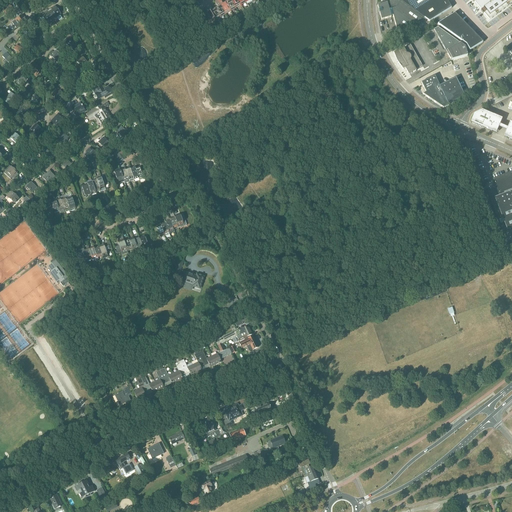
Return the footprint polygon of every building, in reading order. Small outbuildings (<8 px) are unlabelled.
[(225,14),(217,0),(214,2),(217,7),(215,9),(216,10),(220,17),(225,14)] [(220,0),(217,0),(225,14),(230,11),(226,4),(225,3),(223,4),(220,0)] [(236,8),(230,0),(227,0),(228,1),(225,3),(226,4),(230,11),(236,8)] [(230,0),(236,8),(241,5),(237,0),(230,0)] [(424,18),(400,1),(398,0),(380,0),(381,2),(382,2),(383,4),(377,6),(381,20),(391,17),(393,16),(398,34),(424,18)] [(401,0),(400,1),(416,13),(436,0),(401,0)] [(446,0),(436,0),(416,13),(424,18),(427,21),(428,21),(429,22),(451,8),(451,9),(451,8),(446,0)] [(511,0),(472,0),(474,2),(474,3),(481,11),(481,10),(484,14),(489,21),(496,15),(499,13),(507,7),(510,5),(511,3),(511,0)] [(6,15),(14,9),(11,5),(3,10),(6,15)] [(209,5),(207,6),(215,20),(220,17),(216,10),(215,9),(213,10),(209,5)] [(55,6),(48,11),(51,16),(50,17),(53,20),(57,18),(59,21),(62,19),(60,15),(61,15),(55,6)] [(208,24),(215,20),(207,6),(204,8),(207,13),(205,15),(206,17),(204,18),(208,24)] [(42,17),(39,19),(42,23),(45,21),(47,24),(53,20),(50,17),(51,16),(48,11),(41,15),(42,17)] [(462,21),(454,13),(454,14),(437,24),(446,30),(462,21)] [(23,16),(22,16),(13,22),(13,23),(16,28),(18,28),(27,22),(26,21),(27,20),(24,16),(23,16)] [(469,28),(462,21),(446,30),(455,37),(469,28)] [(460,43),(438,28),(435,30),(447,51),(460,43)] [(469,28),(455,37),(463,43),(475,35),(469,28)] [(60,35),(56,30),(52,33),(56,38),(60,35)] [(24,36),(23,36),(30,46),(34,43),(27,33),(27,34),(26,32),(23,34),(24,36)] [(483,42),(475,35),(463,43),(466,44),(470,51),(482,43),(483,43),(483,42)] [(72,42),(70,40),(66,45),(74,51),(76,53),(80,49),(78,47),(72,42)] [(460,43),(447,51),(452,60),(467,56),(465,47),(460,43)] [(399,50),(393,53),(394,53),(398,62),(403,70),(405,69),(408,72),(407,73),(412,70),(413,72),(416,71),(415,69),(421,65),(415,55),(414,55),(413,53),(414,53),(409,44),(402,48),(403,50),(399,52),(398,50),(399,50)] [(25,56),(28,52),(17,45),(14,50),(25,56)] [(62,61),(64,59),(62,57),(63,57),(56,51),(51,57),(57,63),(60,60),(62,61)] [(10,65),(14,60),(6,52),(2,57),(10,65)] [(83,68),(88,62),(81,56),(76,62),(83,68)] [(36,77),(39,74),(38,73),(40,70),(39,69),(33,64),(29,69),(28,70),(36,77)] [(61,70),(60,69),(56,74),(57,74),(55,76),(62,83),(69,75),(62,69),(61,70)] [(26,82),(28,80),(24,77),(23,78),(19,76),(17,74),(13,79),(15,81),(13,83),(19,87),(20,85),(21,86),(25,81),(26,82)] [(81,78),(79,75),(77,78),(75,81),(83,88),(87,83),(82,77),(81,78)] [(449,106),(448,105),(465,97),(456,78),(439,86),(435,76),(421,83),(426,93),(423,94),(422,94),(443,109),(444,108),(449,106)] [(102,100),(111,95),(110,93),(111,92),(108,87),(96,94),(99,99),(101,98),(102,100)] [(51,95),(57,100),(59,97),(62,100),(65,96),(60,91),(58,93),(55,90),(51,95)] [(11,104),(17,97),(11,91),(5,99),(11,104)] [(35,102),(39,97),(34,92),(29,97),(35,102)] [(78,116),(84,112),(79,103),(73,107),(78,116)] [(494,115),(483,111),(475,114),(472,122),(488,129),(497,133),(499,127),(507,131),(505,136),(511,139),(511,106),(510,110),(511,110),(511,119),(511,120),(511,123),(508,128),(500,125),(503,119),(494,115)] [(20,118),(22,116),(25,118),(29,113),(24,109),(22,107),(16,113),(20,118)] [(102,110),(100,107),(86,116),(89,120),(95,116),(96,117),(97,117),(98,117),(99,117),(100,117),(100,116),(101,118),(98,120),(102,125),(100,125),(102,128),(106,125),(105,124),(111,120),(104,109),(102,110)] [(57,115),(51,122),(56,127),(62,120),(57,115)] [(37,135),(43,129),(37,123),(31,129),(37,135)] [(121,137),(126,132),(121,127),(116,132),(121,137)] [(17,143),(21,137),(16,132),(11,138),(17,143)] [(58,142),(63,145),(68,137),(60,133),(58,137),(60,138),(58,142)] [(104,148),(109,143),(103,138),(98,143),(104,148)] [(39,151),(40,157),(49,155),(47,146),(43,147),(43,150),(39,151)] [(91,163),(91,162),(97,156),(89,149),(85,153),(86,153),(83,156),(91,163)] [(23,162),(26,167),(35,163),(30,155),(26,157),(27,160),(23,162)] [(69,170),(73,166),(67,161),(63,165),(69,170)] [(11,167),(9,166),(5,170),(7,172),(5,173),(11,179),(13,177),(15,179),(19,174),(17,173),(18,172),(12,166),(11,167)] [(135,167),(135,168),(138,177),(139,180),(144,179),(140,167),(135,169),(135,167)] [(133,179),(129,168),(125,170),(125,169),(128,179),(129,182),(134,181),(133,179)] [(138,177),(135,168),(130,169),(130,168),(129,168),(133,179),(138,177)] [(129,182),(128,180),(128,179),(125,169),(120,171),(120,170),(119,170),(123,179),(124,182),(124,184),(129,182)] [(119,184),(124,182),(123,179),(119,170),(115,171),(119,184)] [(53,184),(56,181),(54,178),(56,176),(50,171),(43,178),(49,183),(51,181),(53,184)] [(493,180),(500,196),(495,198),(508,230),(511,228),(511,172),(508,174),(507,173),(506,173),(505,173),(506,175),(493,180)] [(104,186),(109,184),(105,175),(100,176),(104,186)] [(100,189),(104,187),(104,186),(100,176),(100,177),(101,178),(96,179),(100,189)] [(95,191),(100,190),(99,189),(100,189),(96,179),(96,180),(92,182),(95,191)] [(31,182),(29,181),(25,185),(33,193),(38,187),(32,182),(31,182)] [(95,192),(95,191),(92,182),(91,182),(92,183),(87,184),(91,194),(95,192)] [(86,197),(91,195),(91,194),(87,184),(87,185),(87,186),(83,187),(86,197)] [(15,204),(20,199),(12,191),(7,196),(15,204)] [(74,207),(71,198),(66,200),(66,199),(69,208),(69,209),(74,207)] [(64,209),(60,199),(56,201),(56,200),(55,200),(59,210),(59,211),(64,209)] [(69,208),(66,199),(61,200),(61,199),(60,199),(64,209),(64,210),(69,208)] [(59,210),(55,200),(51,202),(50,201),(54,211),(59,210)] [(49,212),(54,211),(50,201),(45,203),(49,212)] [(178,228),(183,227),(179,215),(174,217),(178,227),(178,228)] [(173,229),(178,227),(174,217),(173,217),(174,218),(170,219),(173,229)] [(170,234),(174,232),(173,229),(170,219),(169,219),(169,220),(165,222),(170,234)] [(170,235),(170,234),(165,222),(164,222),(165,223),(161,224),(165,235),(165,236),(170,235)] [(160,237),(165,235),(161,224),(160,225),(161,226),(156,227),(160,237)] [(127,250),(124,241),(122,237),(120,238),(121,241),(118,242),(119,245),(119,247),(120,247),(122,251),(127,250)] [(142,248),(147,246),(144,237),(139,239),(142,247),(142,248)] [(133,252),(138,251),(137,249),(134,238),(129,240),(132,250),(133,252)] [(142,247),(139,239),(139,238),(134,239),(137,249),(142,247)] [(128,251),(132,250),(129,240),(128,239),(124,241),(127,250),(127,251),(128,250),(128,251)] [(108,256),(104,246),(99,247),(102,257),(103,258),(108,256)] [(97,258),(93,247),(89,249),(89,248),(88,248),(92,258),(92,259),(97,258)] [(102,257),(99,247),(94,248),(94,247),(93,247),(97,258),(97,259),(102,257)] [(92,258),(88,248),(84,250),(84,249),(83,249),(87,259),(87,260),(92,258)] [(82,260),(87,259),(83,249),(78,251),(82,260)] [(63,287),(70,281),(54,259),(49,262),(51,264),(48,267),(52,272),(49,274),(57,285),(59,283),(63,287)] [(174,274),(179,276),(183,263),(175,260),(173,267),(176,268),(174,274)] [(203,277),(197,275),(197,276),(185,272),(183,278),(182,278),(181,280),(182,280),(182,281),(181,281),(181,282),(186,283),(193,285),(194,286),(193,286),(200,289),(200,288),(201,287),(201,286),(201,285),(201,284),(202,282),(202,281),(203,280),(204,279),(203,278),(203,277)] [(251,335),(248,327),(240,331),(239,330),(223,338),(223,340),(216,343),(217,346),(230,339),(230,340),(232,339),(234,343),(237,342),(251,335)] [(242,349),(255,342),(253,337),(239,343),(242,349)] [(225,351),(222,344),(217,346),(220,353),(212,357),(216,365),(221,362),(220,360),(231,354),(229,349),(225,351)] [(207,359),(203,352),(199,354),(205,366),(209,364),(210,368),(216,365),(212,357),(207,359)] [(197,374),(202,371),(201,368),(205,366),(199,354),(194,356),(198,363),(193,365),(197,374)] [(188,368),(184,360),(180,362),(186,375),(190,373),(191,376),(197,374),(193,365),(188,368)] [(178,382),(183,380),(182,377),(186,375),(180,362),(175,364),(179,372),(174,374),(178,382)] [(168,375),(165,369),(161,371),(167,384),(171,382),(172,385),(178,382),(174,374),(171,375),(170,375),(169,375),(168,375)] [(158,391),(164,388),(163,385),(167,384),(161,371),(156,373),(159,378),(153,381),(154,383),(158,391)] [(149,385),(146,377),(144,374),(139,376),(146,389),(147,392),(152,390),(153,393),(158,391),(154,383),(149,385)] [(138,400),(146,396),(143,391),(146,389),(139,376),(135,378),(139,385),(138,386),(139,388),(137,389),(137,390),(134,392),(138,400)] [(120,406),(130,401),(128,397),(132,395),(128,387),(124,389),(125,391),(118,394),(115,396),(120,406)] [(259,415),(271,410),(268,404),(257,409),(259,415)] [(238,407),(237,405),(228,409),(229,410),(225,412),(226,415),(222,417),(227,426),(231,424),(230,421),(234,419),(233,418),(241,414),(240,411),(244,409),(242,405),(238,407)] [(213,427),(211,423),(212,423),(210,419),(198,424),(199,428),(199,427),(202,434),(203,437),(216,431),(214,427),(213,427)] [(245,436),(243,429),(239,431),(239,430),(237,430),(236,430),(235,431),(236,432),(234,434),(233,433),(229,434),(233,442),(236,441),(235,440),(240,438),(240,439),(245,437),(245,436)] [(172,445),(184,439),(181,432),(169,438),(172,445)] [(283,439),(282,436),(270,441),(273,449),(285,444),(285,443),(286,443),(284,439),(283,439)] [(152,459),(164,454),(159,444),(147,449),(152,459)] [(196,455),(192,447),(189,449),(194,461),(199,459),(197,455),(196,455)] [(125,466),(123,463),(130,459),(127,454),(116,460),(118,465),(119,465),(121,469),(122,469),(126,475),(133,471),(129,464),(125,466)] [(170,467),(175,465),(171,455),(165,458),(170,467)] [(211,476),(248,461),(246,455),(215,467),(215,468),(212,469),(212,468),(209,469),(211,476)] [(304,477),(305,478),(316,473),(314,467),(309,469),(307,465),(309,464),(308,461),(305,462),(299,464),(298,465),(300,468),(301,468),(303,472),(304,477)] [(138,475),(141,473),(140,471),(143,470),(140,464),(134,467),(138,475)] [(316,473),(305,478),(301,479),(305,488),(305,489),(305,490),(307,489),(308,492),(309,492),(317,488),(316,485),(316,484),(319,483),(318,479),(316,473)] [(87,485),(88,485),(86,481),(78,485),(77,484),(77,485),(77,486),(74,487),(77,492),(80,490),(84,497),(95,492),(92,486),(88,488),(87,485)] [(205,494),(211,492),(209,487),(211,486),(209,481),(201,485),(205,494)] [(102,488),(97,491),(100,497),(105,494),(102,488)] [(55,509),(62,506),(56,495),(50,498),(55,509)] [(200,504),(197,497),(188,502),(190,506),(196,503),(197,505),(200,504)]
